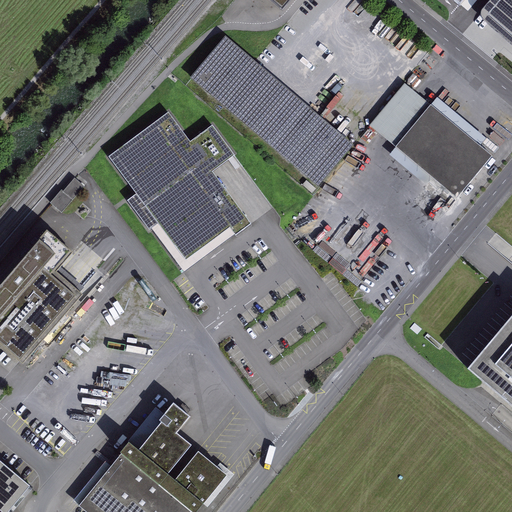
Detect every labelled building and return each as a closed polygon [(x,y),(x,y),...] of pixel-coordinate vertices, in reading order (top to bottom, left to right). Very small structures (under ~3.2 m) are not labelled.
[(289,0),(251,0),(274,19),(289,0)] [(352,145),(225,37),(192,76),(319,184),(352,145)] [(491,156),(403,84),(369,125),(458,197),(491,156)] [(166,113),(108,156),(136,194),(127,201),(148,230),(151,228),(185,273),(250,224),(211,172),(234,155),(212,125),(188,143),(166,113)] [(51,202),(62,212),(84,187),(75,178),(63,191),(61,190),(51,202)] [(48,231),(0,285),(0,345),(22,365),(83,295),(56,271),(73,252),(48,231)] [(130,444),(121,455),(192,511),(197,511),(203,504),(207,508),(234,475),(220,464),(217,467),(199,452),(176,481),(169,475),(191,447),(176,434),(190,417),(173,403),(164,414),(156,408),(128,442),(130,444)] [(192,511),(121,455),(79,507),(85,511),(192,511)] [(0,511),(8,511),(30,487),(0,461),(0,511)]
